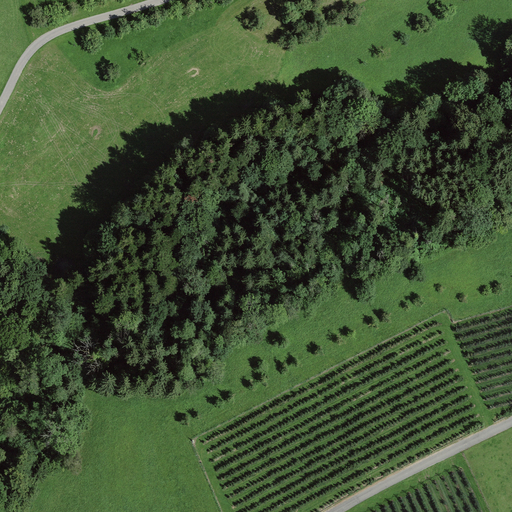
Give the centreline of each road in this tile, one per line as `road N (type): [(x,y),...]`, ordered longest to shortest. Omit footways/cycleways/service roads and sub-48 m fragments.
road 1 (unclassified): [(0,106),(38,42),(165,0)]
road 2 (unclassified): [(337,511),(511,421)]
